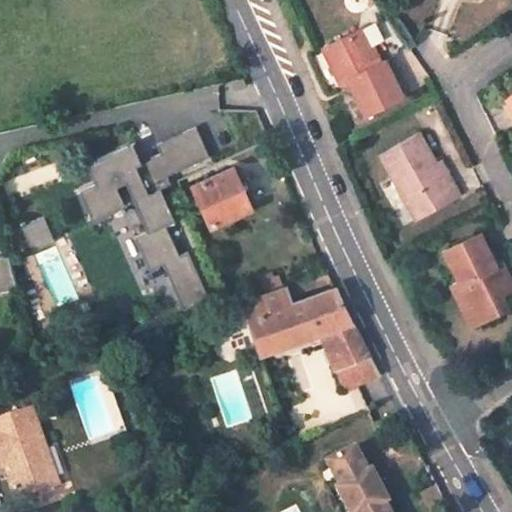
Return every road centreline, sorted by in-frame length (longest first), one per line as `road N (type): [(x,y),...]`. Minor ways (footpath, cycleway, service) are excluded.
road 1 (tertiary): [(450,435),(242,0)]
road 2 (unknown): [(277,73),(0,149)]
